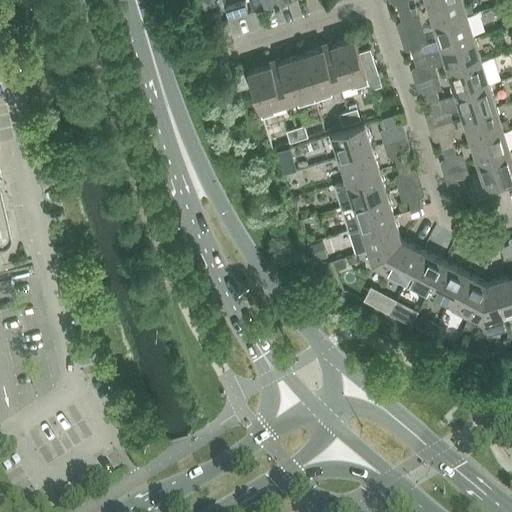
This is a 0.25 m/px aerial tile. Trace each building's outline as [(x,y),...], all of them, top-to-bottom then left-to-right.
[(253,0),(256,8),(254,9),(254,11),(270,6),(270,4),(268,5),(267,2),(272,0),(253,0)] [(400,11),(411,7),(408,0),(402,0),(397,2),(400,11)] [(463,0),(434,0),(429,2),(436,25),(468,15),(463,0)] [(229,19),(250,12),(250,10),(249,11),(246,1),(227,8),(229,17),(229,19)] [(411,7),(400,11),(403,20),(414,17),(411,7)] [(218,11),(208,15),(211,24),(221,21),(218,11)] [(443,48),(476,37),(468,15),(436,25),(438,33),(443,48)] [(323,47),(303,54),(315,93),(368,76),(366,71),(363,61),(360,52),(356,37),(334,44),(333,41),(322,44),(323,47)] [(414,56),(417,65),(429,62),(432,64),(446,59),(450,70),(483,60),(476,37),(443,48),(426,53),(414,56)] [(411,47),(414,56),(426,53),(423,44),(411,47)] [(363,61),(374,58),(371,49),(360,52),(363,61)] [(271,64),(249,71),(261,110),(315,93),(303,54),(282,61),(280,57),(270,61),(271,64)] [(363,61),(366,71),(377,67),(374,58),(363,61)] [(457,93),(490,83),(483,60),(450,70),(457,93)] [(369,80),(380,76),(377,67),(366,71),(368,76),(369,80)] [(245,72),(234,76),(238,90),(250,86),(245,72)] [(383,85),(380,76),(369,80),(372,89),(383,85)] [(465,116),(497,106),(490,83),(457,93),(440,99),(429,102),(432,111),(443,108),(447,110),(461,105),(465,116)] [(426,93),(429,102),(440,99),(438,90),(426,93)] [(472,139),(505,129),(497,106),(465,116),(472,139)] [(349,110),(353,122),(362,119),(358,107),(349,110)] [(353,122),(349,110),(341,113),(344,124),(353,122)] [(394,114),(383,117),(386,127),(397,123),(394,114)] [(333,133),(340,156),(373,146),(366,123),(333,133)] [(297,127),(301,138),(310,136),(306,124),(297,127)] [(301,138),(297,127),(288,130),(292,141),(301,138)] [(479,162),(511,151),(505,129),(472,139),(479,162)] [(444,148),(455,145),(452,136),(441,139),(444,148)] [(455,145),(444,148),(446,157),(458,154),(455,145)] [(348,179),(380,169),(373,146),(340,156),(348,179)] [(289,147),(278,151),(281,160),(292,156),(289,147)] [(398,164),(409,160),(406,151),(395,155),(398,164)] [(479,162),(487,186),(511,177),(511,151),(479,162)] [(409,160),(398,164),(400,173),(412,169),(409,160)] [(348,179),(336,183),(343,206),(388,192),(380,169),(348,179)] [(467,182),(455,186),(458,195),(470,191),(467,182)] [(12,240),(12,238),(12,236),(0,186),(0,247),(2,248),(4,247),(7,246),(8,245),(9,244),(10,243),(11,241),(12,240)] [(343,206),(350,229),(395,215),(388,192),(343,206)] [(424,206),(421,197),(409,200),(412,210),(424,206)] [(357,251),(366,249),(366,248),(368,248),(402,238),(395,215),(350,229),(357,251)] [(368,248),(366,248),(366,249),(371,264),(385,271),(386,269),(407,280),(423,249),(402,238),(368,248)] [(323,240),(311,244),(316,259),(328,255),(323,240)] [(511,246),(511,243),(501,246),(505,257),(511,255),(511,246)] [(429,291),(445,260),(423,249),(407,280),(429,291)] [(451,302),(466,271),(445,260),(429,291),(451,302)] [(472,313),(488,282),(466,271),(451,302),(472,313)] [(488,282),(472,313),(471,315),(484,321),(499,317),(499,315),(511,310),(511,279),(510,275),(488,282)] [(391,313),(396,303),(388,298),(382,309),(391,313)] [(396,303),(391,313),(399,318),(404,307),(396,303)] [(433,335),(439,325),(430,320),(425,331),(433,335)] [(439,325),(433,335),(442,340),(447,329),(439,325)]
